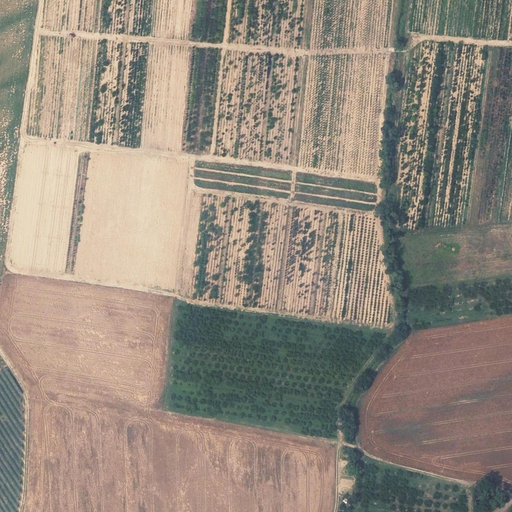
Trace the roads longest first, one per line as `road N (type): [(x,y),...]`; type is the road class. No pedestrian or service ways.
road 1 (track): [(37,31),(304,52),(403,50),(420,36),(511,43)]
road 2 (track): [(170,293),(7,264),(41,0)]
road 3 (track): [(336,511),(339,441),(511,495)]
road 4 (track): [(0,351),(27,395),(21,511)]
